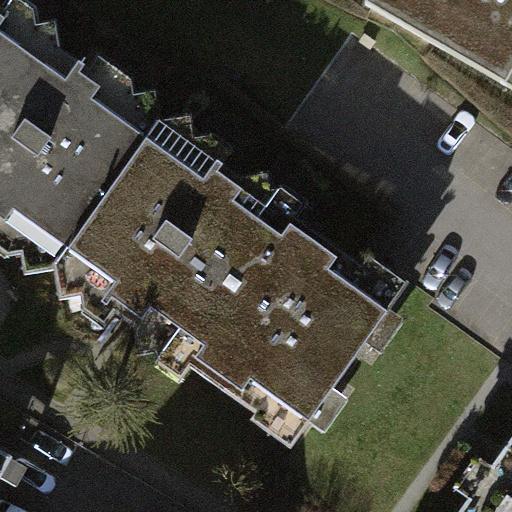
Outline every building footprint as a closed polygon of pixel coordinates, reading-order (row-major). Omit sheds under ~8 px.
[(0,0),(0,242),(41,270),(157,114),(0,0)] [(511,0),(362,0),(360,4),(511,92),(511,0)] [(157,114),(41,270),(279,446),(396,290),(157,114)] [(511,511),(511,428),(451,511),(511,511)] [(47,511),(0,488),(0,511),(47,511)]
